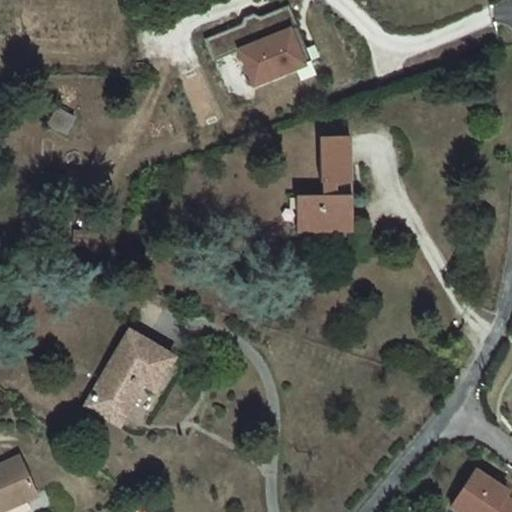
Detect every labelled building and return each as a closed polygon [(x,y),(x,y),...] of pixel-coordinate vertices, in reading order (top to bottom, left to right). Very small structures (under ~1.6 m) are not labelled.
[(245,25),(208,39),(217,61),(243,51),(256,85),(312,58),(293,6),(264,17),(258,14),(248,18),(245,25)] [(67,134),(76,116),(58,106),(48,122),(67,134)] [(297,230),(352,232),(355,136),(325,135),(324,189),(298,188),(297,230)] [(0,259),(5,262),(8,250),(9,239),(0,236),(0,259)] [(23,242),(9,239),(8,250),(20,253),(23,242)] [(87,403),(122,422),(144,385),(154,390),(175,354),(131,328),(87,403)] [(0,511),(7,511),(43,494),(21,455),(0,466),(0,511)] [(496,478),(480,465),(453,500),(468,511),(511,511),(511,489),(502,482),(499,486),(493,482),(496,478)] [(502,482),(496,478),(493,482),(499,486),(502,482)]
